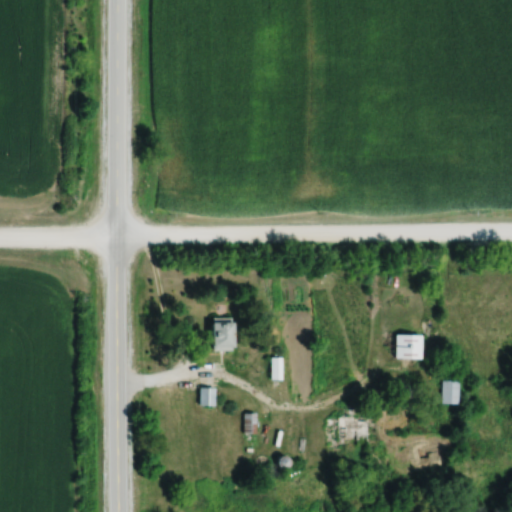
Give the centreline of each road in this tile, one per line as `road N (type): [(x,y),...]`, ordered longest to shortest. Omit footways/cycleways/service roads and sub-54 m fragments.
road 1 (secondary): [(114,0),(120,511)]
road 2 (residential): [(0,241),(511,237)]
